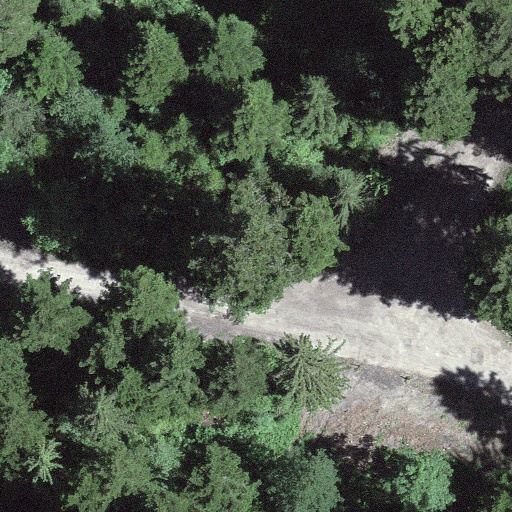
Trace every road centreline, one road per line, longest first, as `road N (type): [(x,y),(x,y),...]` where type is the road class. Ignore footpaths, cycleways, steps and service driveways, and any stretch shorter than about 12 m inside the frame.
road 1 (track): [(511,373),(0,269)]
road 2 (track): [(381,345),(511,106)]
